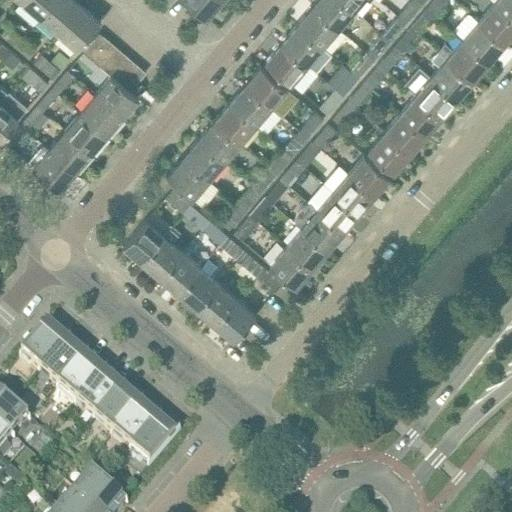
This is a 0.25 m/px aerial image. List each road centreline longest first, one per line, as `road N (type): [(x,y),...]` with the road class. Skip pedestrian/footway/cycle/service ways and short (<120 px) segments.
road 1 (residential): [(243,414),(511,96)]
road 2 (residential): [(243,414),(55,253)]
road 3 (residential): [(55,253),(206,72)]
road 4 (secondary): [(511,308),(365,476)]
road 5 (secondary): [(400,499),(511,385)]
road 6 (residential): [(160,511),(243,414)]
